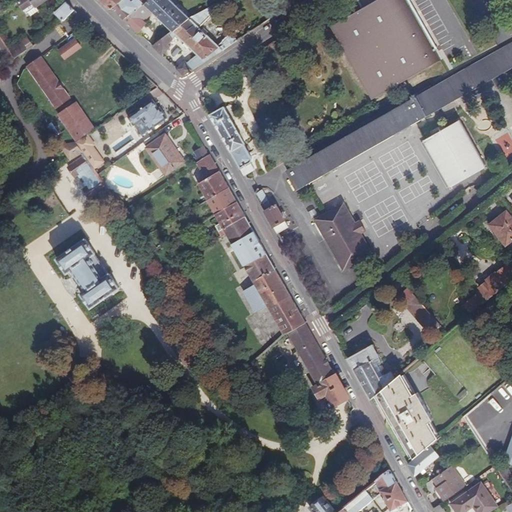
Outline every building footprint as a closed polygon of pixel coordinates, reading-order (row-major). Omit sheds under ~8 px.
[(47,0),(21,0),(18,3),(27,14),(47,0)] [(103,0),(124,20),(149,0),(103,0)] [(168,0),(149,0),(124,20),(138,33),(148,24),(147,23),(155,15),(172,32),(189,18),(168,0)] [(440,48),(411,0),(359,0),(364,8),(334,26),(377,98),(431,66),(425,57),(440,48)] [(75,11),(67,3),(56,14),(61,20),(59,22),(61,24),(75,11)] [(172,32),(152,47),(162,56),(171,48),(169,46),(178,36),(198,55),(188,64),(186,62),(177,70),(184,77),(237,42),(235,39),(228,37),(216,45),(197,27),(214,14),(209,8),(189,18),(172,32)] [(94,29),(87,23),(84,26),(90,32),(94,29)] [(78,50),(72,42),(57,54),(63,62),(78,50)] [(21,43),(8,51),(14,59),(15,60),(28,52),(21,43)] [(511,44),(500,51),(416,99),(415,100),(425,118),(427,118),(437,112),(511,68),(511,44)] [(7,49),(0,53),(0,63),(2,67),(14,59),(8,51),(7,49)] [(40,59),(27,69),(54,108),(67,99),(40,59)] [(415,100),(413,101),(287,173),(297,192),(310,184),(339,168),(397,135),(425,118),(415,100)] [(74,141),(91,130),(71,101),(54,112),(74,141)] [(150,131),(166,119),(159,108),(158,109),(152,101),(128,117),(133,125),(142,119),(150,131)] [(223,106),(209,114),(231,152),(240,167),(245,175),(255,170),(250,161),(252,160),(243,145),(245,144),(234,126),(223,106)] [(432,136),(425,140),(451,187),(458,183),(487,167),(461,120),(446,128),(432,136)] [(45,127),(53,138),(59,134),(51,123),(45,127)] [(84,136),(73,144),(81,155),(85,161),(92,171),(101,164),(89,148),(91,146),(84,136)] [(166,176),(183,164),(165,137),(147,150),(166,176)] [(81,155),(73,144),(62,151),(70,162),(81,155)] [(195,150),(197,158),(208,154),(206,147),(195,150)] [(219,172),(210,157),(197,165),(206,180),(219,172)] [(92,171),(85,161),(71,171),(76,179),(80,177),(90,191),(86,194),(92,202),(106,192),(92,171)] [(228,190),(219,172),(206,180),(198,185),(208,201),(228,190)] [(236,204),(228,190),(208,201),(216,216),(236,204)] [(255,195),(261,207),(267,203),(261,191),(255,195)] [(244,218),(236,204),(216,216),(220,225),(216,227),(219,233),(224,230),(244,218)] [(264,212),(277,236),(288,229),(276,206),(264,212)] [(369,257),(371,255),(361,238),(366,235),(362,229),(359,222),(354,225),(343,206),(327,214),(314,222),(343,271),(369,257)] [(507,247),(511,242),(511,217),(508,212),(490,226),(507,247)] [(274,271),(244,218),(224,230),(226,234),(254,283),(274,271)] [(145,237),(140,240),(149,253),(153,250),(145,237)] [(89,311),(119,290),(109,276),(108,277),(94,255),(95,255),(85,241),(55,261),(65,275),(72,270),(87,292),(80,297),(89,311)] [(471,315),(511,280),(511,268),(508,264),(496,275),(487,282),(478,290),(480,293),(463,307),(471,315)] [(289,297),(274,271),(254,283),(255,286),(268,308),(268,309),(289,297)] [(398,290),(403,285),(400,281),(395,286),(398,290)] [(268,308),(255,286),(243,293),(256,315),(257,315),(268,308)] [(305,325),(289,297),(268,309),(283,336),(287,334),(305,325)] [(414,298),(405,307),(429,334),(438,326),(414,298)] [(433,315),(445,308),(440,299),(428,306),(433,315)] [(124,303),(90,322),(96,333),(130,313),(124,303)] [(347,398),(305,325),(287,334),(318,388),(316,389),(321,398),(328,395),(334,405),(347,398)] [(464,410),(498,382),(458,334),(424,362),(464,410)] [(348,359),(371,400),(375,397),(378,394),(396,379),(391,372),(383,377),(380,379),(371,363),(373,362),(372,360),(379,357),(380,356),(373,345),(348,359)] [(380,379),(383,377),(377,368),(383,365),(379,357),(372,360),(373,362),(371,363),(380,379)] [(237,369),(232,373),(235,378),(241,374),(237,369)] [(415,460),(430,447),(434,444),(438,441),(429,425),(434,422),(418,394),(412,396),(400,375),(396,379),(378,394),(415,460)] [(511,388),(506,382),(465,419),(477,432),(511,399),(511,388)] [(412,463),(415,460),(378,394),(375,397),(412,463)] [(452,437),(448,432),(438,441),(434,444),(438,450),(452,437)] [(408,466),(415,478),(439,458),(430,447),(415,460),(412,463),(408,466)] [(497,470),(506,484),(511,480),(511,478),(505,466),(497,470)] [(436,491),(444,503),(465,489),(450,467),(433,480),(439,489),(436,491)] [(389,472),(375,485),(381,494),(397,485),(389,472)] [(382,511),(395,511),(408,505),(397,485),(381,494),(380,495),(381,496),(386,506),(381,509),(382,511)] [(476,511),(490,511),(497,508),(481,485),(451,505),(456,511),(467,511),(474,508),(476,511)] [(343,511),(362,511),(363,511),(362,510),(372,502),(371,500),(365,493),(346,510),(343,511)] [(329,511),(321,503),(310,511),(329,511)]
